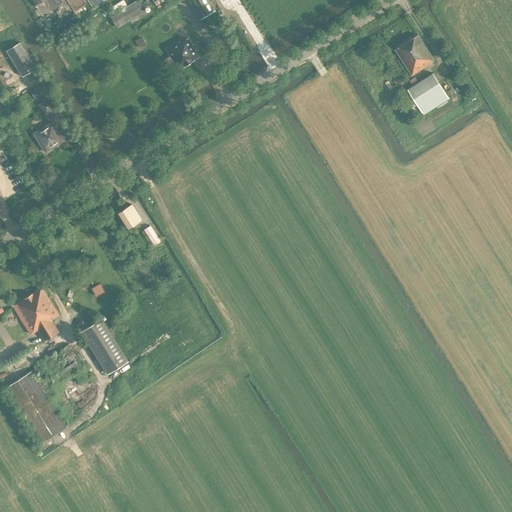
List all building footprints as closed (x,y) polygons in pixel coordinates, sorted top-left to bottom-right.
[(111,16),(114,21),(117,27),(145,9),(138,0),(136,0),(112,16),(111,16)] [(125,0),(121,0),(113,4),(116,10),(128,4),(125,0)] [(190,0),(201,17),(216,8),(210,0),(190,0)] [(395,49),(412,75),(428,65),(427,63),(433,59),(418,35),(395,49)] [(145,44),(142,37),(135,41),(139,47),(145,44)] [(180,40),(166,48),(168,51),(178,68),(179,69),(180,68),(198,57),(199,57),(199,56),(199,55),(189,40),(188,38),(181,42),(180,40)] [(6,51),(22,76),(36,67),(20,42),(6,51)] [(407,89),(410,93),(405,96),(412,108),(418,118),(450,98),(433,72),(418,82),(415,77),(409,80),(413,85),(407,89)] [(400,76),(396,78),(400,86),(404,83),(400,76)] [(35,97),(45,91),(40,84),(31,90),(35,97)] [(45,113),(55,107),(49,97),(39,103),(45,113)] [(64,140),(52,120),(33,132),(45,152),(64,140)] [(128,228),(142,219),(132,204),(118,212),(128,228)] [(144,229),(154,245),(161,241),(150,225),(144,229)] [(97,294),(105,289),(101,282),(93,287),(97,294)] [(51,319),(59,314),(42,286),(12,305),(31,334),(37,330),(44,340),(59,331),(51,319)] [(81,331),(108,373),(129,359),(103,317),(81,331)] [(56,382),(82,366),(68,343),(42,359),(51,375),(56,382)] [(4,387),(40,444),(67,427),(49,398),(57,393),(38,365),(31,370),(4,387)]
